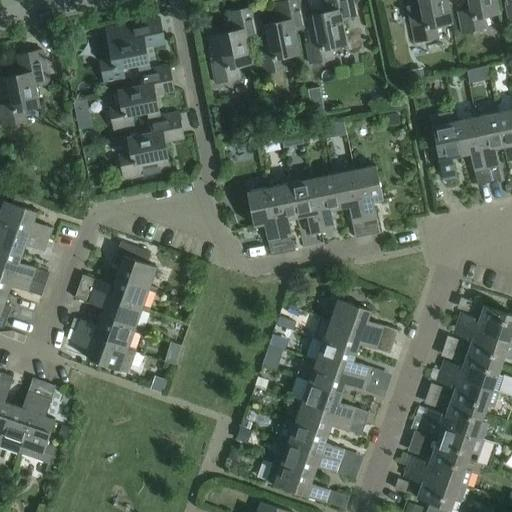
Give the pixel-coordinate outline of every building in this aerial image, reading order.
[(259,38),(255,39),(258,53),(262,74),(288,69),(286,58),(302,55),(297,30),(303,29),(306,29),(304,17),(305,16),(307,16),(304,0),(292,0),(288,1),(292,20),(280,22),(266,24),(260,26),(258,26),(257,27),(259,35),(259,38)] [(306,29),(303,29),(306,43),(310,64),(335,59),(333,48),(348,45),(343,20),(357,18),(353,0),(337,0),(339,10),(327,12),(313,15),(307,16),(305,16),(304,17),(306,29)] [(409,0),(411,7),(408,7),(416,44),(441,38),(438,27),(454,23),(449,0),(409,0)] [(468,0),(471,10),(458,13),(462,34),(488,29),(485,17),(501,13),(498,0),(468,0)] [(219,33),(209,35),(211,45),(209,45),(216,82),(241,78),(239,67),(254,64),(250,41),(255,39),(259,38),(259,35),(257,27),(258,26),(260,26),(256,7),(241,10),(245,28),(232,30),(219,33)] [(112,58),(100,60),(105,86),(127,82),(124,69),(139,66),(140,75),(152,73),(152,69),(151,63),(148,48),(147,48),(145,38),(163,34),(160,18),(133,24),(131,24),(106,29),(109,43),(110,45),(112,58)] [(0,78),(0,89),(9,87),(12,103),(0,105),(0,110),(3,126),(26,122),(24,109),(40,106),(36,86),(50,84),(43,50),(28,53),(31,72),(24,74),(21,75),(20,75),(14,76),(0,78)] [(121,105),(110,107),(115,134),(136,129),(134,116),(148,113),(150,122),(162,119),(161,116),(160,111),(157,97),(157,96),(155,85),(173,81),(170,66),(152,69),(152,73),(140,75),(142,85),(118,89),(121,105)] [(425,69),(410,71),(412,81),(427,78),(425,69)] [(475,69),(467,71),(470,84),(477,82),(475,69)] [(323,99),(311,102),(313,110),(325,108),(323,99)] [(87,100),(74,103),(76,110),(89,107),(87,100)] [(511,109),(498,112),(505,147),(511,145),(511,109)] [(496,149),(505,147),(498,112),(476,116),(490,183),(502,181),(496,149)] [(131,153),(119,155),(124,179),(145,175),(145,174),(160,171),(171,169),(166,143),(164,132),(183,128),(180,113),(161,116),(162,119),(150,122),(150,123),(152,132),(128,136),(131,153)] [(478,186),(490,183),(476,116),(455,121),(462,156),(472,154),(478,186)] [(453,158),(462,156),(455,121),(433,125),(444,180),(457,177),(453,158)] [(345,123),(335,125),(336,129),(345,134),(347,133),(345,123)] [(290,138),(283,140),(285,148),(292,147),(290,138)] [(355,169),(369,236),(380,234),(374,202),(384,200),(377,164),(355,169)] [(357,239),(369,236),(355,169),(334,173),(341,208),(350,207),(357,239)] [(332,210),(341,208),(334,173),(312,178),(324,232),(336,230),(332,210)] [(312,235),(324,232),(312,178),(291,182),(298,217),(307,215),(312,235)] [(289,219),(298,217),(291,182),(270,187),(284,253),(296,251),(289,219)] [(272,256),(284,253),(270,187),(248,191),(255,227),(265,225),(272,256)] [(0,222),(49,240),(53,228),(34,222),(38,212),(23,207),(27,197),(15,193),(12,203),(4,200),(4,201),(0,199),(0,222)] [(45,251),(49,240),(0,222),(0,245),(23,254),(26,245),(45,251)] [(117,276),(151,288),(158,267),(148,263),(152,252),(122,241),(114,265),(120,267),(117,276)] [(23,254),(0,245),(0,268),(46,285),(50,273),(20,263),(23,254)] [(42,296),(46,285),(0,268),(0,291),(9,295),(12,286),(42,296)] [(151,288),(117,276),(114,285),(84,274),(80,287),(144,308),(151,288)] [(137,329),(144,308),(80,287),(76,298),(105,309),(102,317),(137,329)] [(5,305),(9,295),(0,291),(0,327),(4,329),(12,307),(5,305)] [(331,320),(395,342),(399,331),(369,320),(372,310),(338,299),(331,320)] [(459,324),(511,342),(511,315),(485,306),(480,318),(462,314),(459,324)] [(280,316),(277,325),(287,329),(290,320),(280,316)] [(130,350),(137,329),(102,317),(99,325),(81,319),(77,331),(130,350)] [(395,342),(331,320),(330,321),(321,317),(314,337),(323,341),(324,340),(357,352),(360,344),(391,354),(395,342)] [(511,360),(511,359),(511,342),(459,324),(455,335),(473,340),(468,354),(502,366),(505,358),(511,360)] [(130,350),(77,331),(73,343),(92,349),(88,359),(129,374),(137,352),(130,350)] [(274,334),(270,345),(271,345),(275,346),(279,336),(274,334)] [(354,361),(357,352),(324,340),(323,341),(317,361),(369,379),(373,368),(354,361)] [(172,343),(166,362),(175,365),(176,366),(182,346),(172,343)] [(499,374),(502,366),(468,354),(464,367),(445,361),(442,371),(501,392),(501,391),(511,394),(511,376),(506,374),(505,376),(499,374)] [(365,391),(369,379),(317,361),(309,381),(343,393),(346,385),(365,391)] [(495,408),(501,392),(442,371),(438,382),(457,387),(452,401),(486,413),(488,406),(495,408)] [(0,446),(14,405),(6,403),(14,377),(2,373),(0,380),(0,446)] [(258,377),(256,385),(257,386),(267,389),(269,381),(260,378),(258,377)] [(0,447),(20,455),(45,382),(34,378),(23,409),(14,405),(0,446),(0,447)] [(340,402),(343,393),(309,381),(302,401),(366,424),(370,412),(340,402)] [(45,382),(20,455),(50,465),(56,447),(48,444),(56,420),(47,416),(57,386),(45,382)] [(362,437),(366,424),(302,401),(295,422),(329,434),(332,426),(362,437)] [(483,421),(486,413),(452,401),(448,414),(429,409),(425,419),(484,439),(490,424),(483,421)] [(479,456),(484,439),(425,419),(422,430),(440,435),(435,449),(469,461),(472,454),(479,456)] [(246,421),(244,427),(251,430),(253,424),(246,421)] [(326,443),(329,434),(295,422),(288,442),(341,461),(345,450),(326,443)] [(62,425),(58,436),(59,436),(67,439),(68,439),(71,428),(70,428),(63,425),(62,425)] [(242,429),(238,441),(248,444),(252,432),(242,429)] [(337,473),(341,461),(288,442),(281,463),(315,474),(318,466),(337,473)] [(466,469),(469,461),(435,449),(431,462),(412,456),(409,466),(468,487),(473,471),(466,469)] [(315,474),(281,463),(274,461),(266,482),(273,485),(326,503),(331,490),(311,484),(315,474)] [(232,462),(230,470),(238,473),(241,465),(232,462)] [(462,503),(468,487),(409,466),(405,477),(424,483),(419,497),(431,501),(427,511),(449,511),(450,510),(452,510),(455,501),(462,503)] [(293,511),(262,501),(258,511),(293,511)] [(409,503),(405,511),(424,511),(426,509),(409,503)]
